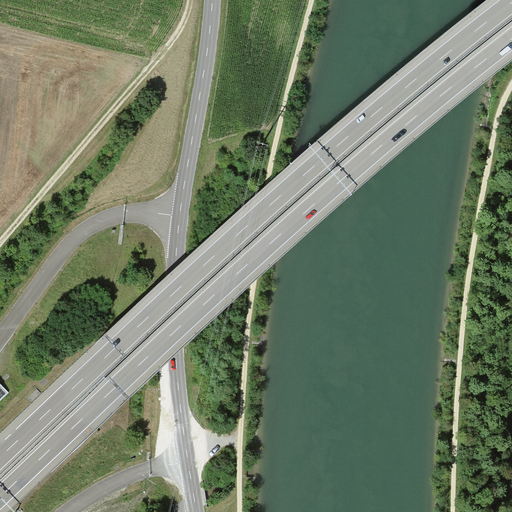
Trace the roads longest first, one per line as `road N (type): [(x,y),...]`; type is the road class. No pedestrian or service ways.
road 1 (motorway): [(0,493),(311,208),(511,38)]
road 2 (motorway): [(511,3),(315,165),(0,454)]
road 3 (tertiary): [(212,0),(174,314),(196,511)]
road 4 (track): [(309,0),(276,142),(237,443)]
road 5 (track): [(511,85),(475,232),(452,511)]
road 6 (track): [(189,0),(170,41),(0,241)]
